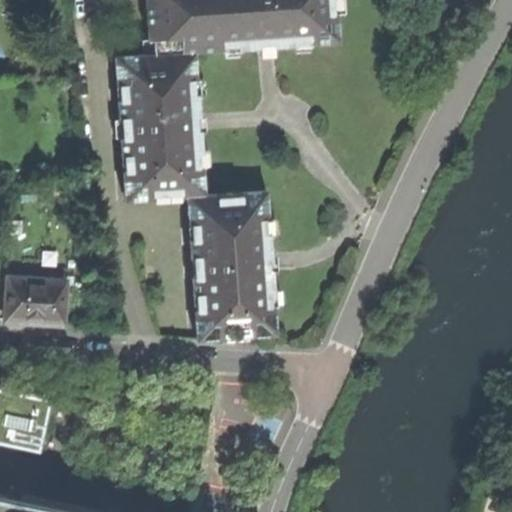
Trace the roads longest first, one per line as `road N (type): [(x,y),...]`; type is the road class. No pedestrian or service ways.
road 1 (residential): [(511,11),(412,196),(335,370)]
road 2 (unknown): [(140,356),(95,161),(80,0)]
road 3 (residential): [(0,346),(335,370)]
road 4 (unclassified): [(335,370),(272,511)]
